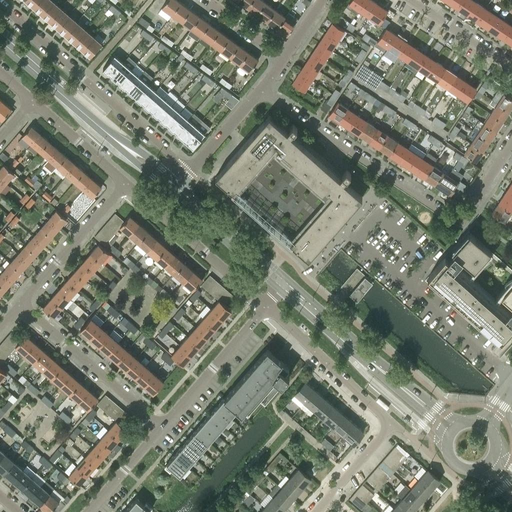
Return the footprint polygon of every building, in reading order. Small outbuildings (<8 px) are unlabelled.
[(51,0),(38,0),(32,7),(40,14),(52,0),(51,0)] [(52,0),(40,14),(49,21),(60,7),(52,0)] [(177,0),(167,0),(162,7),(172,14),(181,2),(177,0)] [(261,0),(252,0),(247,8),(257,15),(266,3),(261,0)] [(360,10),(366,0),(351,0),(350,3),(353,5),(350,10),(356,15),(360,10)] [(378,4),(371,0),(366,0),(360,10),(370,17),(378,4)] [(462,0),(458,8),(468,15),(476,2),(473,0),(462,0)] [(181,2),(172,14),(182,22),(190,10),(181,2)] [(468,15),(478,21),(486,8),(476,2),(468,15)] [(266,3),(257,15),(267,22),(275,10),(266,3)] [(378,4),(370,17),(380,23),(389,11),(378,4)] [(108,9),(113,13),(116,9),(112,5),(108,9)] [(60,7),(49,21),(57,28),(69,15),(60,7)] [(129,16),(130,16),(132,12),(127,8),(124,12),(129,16)] [(496,15),(486,8),(478,21),(488,28),(496,15)] [(116,9),(113,13),(118,17),(121,13),(116,9)] [(190,10),(182,22),(191,29),(200,17),(190,10)] [(275,10),(267,22),(276,29),(285,17),(275,10)] [(285,17),(276,29),(286,36),(295,24),(298,20),(288,13),(285,17)] [(69,15),(57,28),(65,35),(77,22),(69,15)] [(142,15),(138,20),(146,26),(150,21),(142,15)] [(511,25),(496,15),(488,28),(511,44),(511,25)] [(191,29),(187,34),(197,41),(201,36),(210,24),(200,17),(191,29)] [(384,18),(383,20),(380,23),(386,27),(390,22),(384,18)] [(341,25),(348,29),(351,24),(344,20),(341,25)] [(77,22),(65,35),(73,42),(85,29),(77,22)] [(333,22),(326,33),(338,41),(345,30),(333,22)] [(210,24),(201,36),(211,43),(219,31),(210,24)] [(85,29),(73,42),(81,50),(93,36),(85,29)] [(378,41),(375,46),(384,52),(383,53),(384,53),(388,48),(396,35),(387,29),(378,41)] [(219,31),(211,43),(220,50),(229,38),(219,31)] [(326,33),(320,43),(332,51),(338,41),(326,33)] [(361,38),(367,42),(370,37),(365,33),(361,38)] [(388,48),(384,53),(394,60),(398,54),(398,55),(406,42),(396,35),(388,48)] [(93,36),(81,50),(90,57),(101,43),(93,36)] [(229,38),(220,50),(230,57),(239,45),(229,38)] [(360,46),(367,51),(370,47),(363,42),(360,46)] [(406,42),(398,55),(408,61),(416,48),(406,42)] [(320,43),(313,53),(325,61),(332,51),(320,43)] [(239,45),(230,57),(240,65),(248,53),(239,45)] [(416,48),(408,61),(414,65),(411,69),(415,72),(418,68),(426,55),(416,48)] [(361,49),(358,54),(363,57),(367,52),(366,52),(361,49)] [(248,53),(240,65),(250,72),(258,60),(248,53)] [(313,53),(306,62),(319,70),(325,61),(313,53)] [(358,54),(355,59),(360,62),(363,57),(358,54)] [(111,75),(123,62),(115,55),(103,68),(111,75)] [(426,55),(418,68),(428,75),(436,62),(426,55)] [(202,63),(199,67),(204,71),(207,67),(212,61),(207,57),(202,63)] [(123,62),(111,75),(119,83),(131,69),(123,62)] [(306,62),(300,72),(312,80),(314,77),(319,70),(306,62)] [(436,62),(428,75),(438,81),(446,68),(436,62)] [(360,67),(354,76),(364,83),(373,70),(362,63),(360,67)] [(446,68),(438,81),(448,88),(457,75),(446,68)] [(127,90),(139,76),(131,69),(119,83),(127,90)] [(347,70),(345,74),(350,77),(353,72),(348,69),(347,70)] [(373,70),(364,83),(375,89),(377,85),(381,80),(383,77),(373,70)] [(387,92),(392,95),(397,99),(401,94),(400,93),(395,90),(406,74),(401,70),(390,86),(391,87),(387,92)] [(300,72),(293,83),(305,91),(309,85),(312,80),(300,72)] [(345,74),(342,79),(347,82),(350,77),(345,74)] [(457,75),(448,88),(458,94),(466,82),(457,75)] [(486,89),(492,79),(488,75),(481,85),(486,89)] [(139,76),(127,90),(136,97),(147,83),(139,76)] [(219,82),(225,86),(227,82),(222,78),(219,82)] [(381,80),(377,85),(387,92),(391,87),(390,86),(381,80)] [(352,90),(356,85),(350,81),(347,87),(352,90)] [(466,82),(458,94),(468,101),(477,89),(476,88),(466,82)] [(147,83),(136,97),(144,104),(156,91),(147,83)] [(481,85),(477,91),(482,94),(486,89),(481,85)] [(369,101),(372,96),(361,88),(357,94),(369,101)] [(335,89),(332,94),(337,97),(340,92),(335,89)] [(491,100),(509,112),(511,107),(511,99),(498,90),(491,100)] [(144,104),(152,111),(164,98),(156,91),(144,104)] [(325,101),(320,108),(326,113),(327,113),(337,97),(332,94),(328,99),(326,99),(325,101)] [(401,94),(397,99),(402,102),(406,97),(401,94)] [(382,102),(372,96),(369,101),(379,107),(382,102)] [(160,118),(172,105),(164,98),(152,111),(160,118)] [(1,100),(0,100),(0,118),(1,120),(11,109),(1,100)] [(503,122),(509,112),(491,100),(489,104),(495,108),(491,115),(503,122)] [(338,102),(330,115),(340,122),(349,109),(338,102)] [(379,107),(389,114),(392,109),(382,102),(379,107)] [(411,108),(417,112),(421,107),(415,103),(411,108)] [(168,126),(180,112),(172,105),(160,118),(168,126)] [(468,105),(464,111),(469,115),(473,109),(468,105)] [(426,110),(421,107),(417,112),(423,116),(426,110)] [(349,109),(340,122),(350,129),(359,116),(349,109)] [(168,126),(177,133),(188,119),(180,112),(168,126)] [(247,141),(215,176),(247,205),(250,207),(274,228),(276,230),(308,258),(309,257),(308,256),(360,197),(361,198),(362,197),(344,182),(351,174),(346,170),(344,173),(340,177),(319,159),(291,135),(293,133),(296,130),(297,129),(293,125),(287,131),(269,115),(247,141)] [(359,116),(350,129),(360,135),(369,122),(372,118),(367,115),(364,119),(359,116)] [(496,132),(503,122),(491,115),(484,125),(496,132)] [(431,122),(437,125),(441,120),(435,117),(431,122)] [(412,122),(405,118),(402,123),(409,127),(412,122)] [(188,119),(177,133),(185,140),(197,126),(188,119)] [(446,124),(441,120),(437,125),(443,129),(446,124)] [(369,122),(360,135),(370,142),(379,129),(378,128),(380,124),(377,121),(373,126),(369,122)] [(489,142),(496,132),(484,125),(478,135),(489,142)] [(30,126),(22,135),(31,143),(39,134),(30,126)] [(185,140),(193,147),(205,134),(197,126),(185,140)] [(460,129),(455,126),(451,131),(456,135),(458,131),(460,129)] [(379,129),(370,142),(380,149),(389,136),(379,129)] [(39,134),(31,143),(39,151),(48,141),(39,134)] [(427,140),(434,144),(437,139),(430,135),(427,140)] [(483,152),(489,142),(478,135),(471,145),(483,152)] [(389,136),(380,149),(390,155),(399,142),(389,136)] [(442,142),(437,139),(434,144),(439,148),(442,142)] [(48,141),(39,151),(48,159),(57,149),(48,141)] [(399,142),(390,155),(400,162),(409,149),(399,142)] [(476,163),(483,152),(471,145),(464,155),(476,163)] [(48,159),(43,164),(52,172),(53,170),(57,166),(65,157),(57,149),(48,159)] [(409,149),(400,162),(425,179),(434,166),(432,165),(436,159),(427,153),(423,159),(409,149)] [(463,156),(456,152),(452,157),(459,161),(463,156)] [(467,159),(463,156),(459,161),(464,164),(467,159)] [(57,166),(53,170),(62,178),(66,174),(74,164),(65,157),(57,166)] [(74,164),(66,174),(74,182),(83,172),(74,164)] [(4,165),(0,168),(0,177),(6,182),(13,173),(4,165)] [(434,166),(425,179),(440,189),(450,195),(451,196),(459,183),(464,176),(454,169),(449,176),(434,166)] [(83,172),(74,182),(83,189),(92,179),(83,172)] [(37,190),(40,186),(42,183),(37,179),(35,182),(31,178),(28,182),(37,190)] [(92,179),(83,189),(92,197),(101,187),(92,179)] [(511,197),(505,193),(498,203),(511,212),(511,210),(511,197)] [(498,203),(492,213),(504,222),(511,212),(498,203)] [(52,206),(44,215),(48,219),(58,228),(66,219),(56,210),(52,206)] [(114,214),(110,218),(120,227),(124,222),(114,214)] [(129,216),(124,222),(120,227),(128,235),(138,224),(129,216)] [(116,232),(120,227),(110,218),(106,223),(116,232)] [(48,219),(41,228),(50,237),(58,228),(48,219)] [(106,223),(102,228),(112,236),(116,232),(106,223)] [(147,232),(138,224),(128,235),(137,243),(147,232)] [(41,228),(33,237),(43,245),(50,237),(41,228)] [(108,241),(112,236),(102,228),(98,232),(108,241)] [(491,251),(468,232),(468,231),(425,280),(498,345),(511,328),(511,270),(491,252),(491,251)] [(94,237),(104,245),(108,241),(98,232),(94,237)] [(146,251),(156,240),(147,232),(137,243),(146,251)] [(33,237),(25,245),(35,254),(43,245),(33,237)] [(165,247),(156,240),(146,251),(155,259),(165,247)] [(98,244),(90,253),(100,263),(109,253),(98,244)] [(109,249),(113,253),(117,248),(113,244),(109,249)] [(25,245),(18,254),(27,263),(35,254),(25,245)] [(155,259),(164,267),(174,255),(165,247),(155,259)] [(113,253),(118,257),(122,252),(117,248),(113,253)] [(90,253),(82,262),(93,272),(100,263),(90,253)] [(18,254),(10,263),(20,271),(27,263),(18,254)] [(183,263),(174,255),(164,267),(174,274),(183,263)] [(127,265),(131,269),(135,264),(131,260),(127,265)] [(82,262),(74,271),(85,281),(93,272),(82,262)] [(0,266),(0,265),(0,269),(2,271),(12,280),(20,271),(10,263),(5,268),(2,266),(0,266)] [(183,282),(192,271),(183,263),(174,274),(183,282)] [(131,269),(136,273),(140,268),(135,264),(131,269)] [(121,271),(125,275),(129,270),(125,266),(121,271)] [(2,271),(0,273),(0,284),(4,289),(12,280),(2,271)] [(74,271),(66,280),(77,290),(77,289),(85,281),(74,271)] [(202,279),(192,271),(183,282),(192,290),(202,279)] [(201,285),(205,289),(214,279),(209,275),(201,285)] [(149,276),(145,280),(149,284),(153,280),(149,276)] [(361,281),(368,288),(372,284),(365,277),(361,281)] [(205,289),(210,293),(218,283),(214,279),(205,289)] [(66,280),(58,289),(69,299),(74,293),(79,297),(81,293),(77,289),(77,290),(66,280)] [(153,280),(149,284),(154,288),(158,284),(153,280)] [(368,288),(361,281),(349,295),(357,302),(368,288)] [(210,293),(214,297),(223,287),(218,283),(210,293)] [(218,301),(219,301),(228,291),(223,287),(214,297),(218,301)] [(58,289),(50,298),(61,308),(69,299),(58,289)] [(193,293),(198,297),(201,293),(197,289),(193,293)] [(228,291),(219,301),(224,305),(225,305),(233,296),(232,295),(228,291)] [(167,292),(163,296),(167,300),(171,295),(167,292)] [(193,293),(189,298),(194,302),(198,297),(193,293)] [(171,295),(167,300),(172,304),(176,300),(171,295)] [(43,307),(42,308),(53,317),(61,308),(50,298),(43,307)] [(211,309),(223,320),(231,310),(225,305),(224,305),(219,301),(218,301),(211,309)] [(115,309),(111,305),(107,310),(111,314),(115,309)] [(186,311),(181,307),(177,312),(182,315),(186,311)] [(120,313),(115,309),(111,314),(116,317),(120,313)] [(223,320),(211,309),(203,318),(215,329),(223,320)] [(182,315),(177,312),(174,316),(178,320),(182,315)] [(91,318),(80,330),(90,338),(100,326),(91,318)] [(215,329),(203,318),(195,327),(207,338),(215,329)] [(133,325),(129,321),(125,325),(129,329),(133,325)] [(133,325),(129,329),(134,333),(138,329),(133,325)] [(100,326),(90,338),(99,346),(109,334),(100,326)] [(195,327),(187,336),(199,347),(207,338),(195,327)] [(166,334),(162,330),(158,334),(162,338),(166,334)] [(6,337),(16,345),(19,341),(10,332),(6,337)] [(108,354),(118,342),(109,334),(99,346),(108,354)] [(24,355),(34,343),(25,335),(19,341),(16,345),(15,347),(20,352),(17,355),(21,358),(24,355)] [(151,341),(147,336),(143,341),(147,345),(151,341)] [(180,345),(191,356),(199,347),(187,336),(180,345)] [(15,347),(16,345),(6,337),(2,342),(12,350),(15,347)] [(152,349),(156,345),(151,341),(147,345),(152,349)] [(0,348),(8,355),(12,350),(2,342),(0,344),(0,348)] [(117,362),(127,350),(118,342),(108,354),(117,362)] [(43,351),(34,343),(24,355),(33,362),(43,351)] [(191,356),(180,345),(171,355),(183,365),(191,356)] [(225,398),(224,399),(237,410),(242,414),(253,401),(256,397),(265,405),(282,385),(289,376),(285,373),(289,368),(281,361),(267,349),(264,353),(235,386),(225,398)] [(127,350),(117,362),(126,370),(136,358),(127,350)] [(52,358),(43,351),(33,362),(42,370),(52,358)] [(165,361),(169,356),(165,352),(161,357),(165,361)] [(169,356),(165,361),(170,365),(174,360),(169,356)] [(51,378),(61,366),(52,358),(42,370),(51,378)] [(126,370),(135,377),(145,366),(136,358),(126,370)] [(8,363),(4,368),(9,372),(13,367),(8,363)] [(57,390),(70,374),(61,366),(51,378),(56,383),(53,387),(57,390)] [(154,373),(145,366),(135,377),(144,385),(154,373)] [(13,367),(9,372),(14,376),(18,371),(13,367)] [(153,394),(164,382),(154,373),(144,385),(153,394)] [(79,382),(70,374),(57,390),(61,393),(64,389),(69,394),(79,382)] [(26,379),(22,384),(27,387),(31,383),(26,379)] [(304,381),(294,393),(295,394),(304,402),(315,390),(305,381),(304,381)] [(88,390),(79,382),(69,394),(78,402),(88,390)] [(31,383),(27,387),(32,392),(36,387),(31,383)] [(21,386),(17,390),(21,394),(25,389),(21,386)] [(87,410),(98,398),(88,390),(78,402),(87,410)] [(304,402),(300,407),(310,415),(314,410),(324,398),(315,390),(304,402)] [(96,404),(101,409),(110,398),(105,394),(96,404)] [(45,395),(41,400),(45,404),(49,399),(45,395)] [(101,409),(106,413),(115,402),(110,398),(101,409)] [(224,398),(216,406),(230,418),(237,410),(224,399),(225,398),(224,398)] [(324,398),(314,410),(324,419),(334,407),(324,398)] [(49,399),(45,404),(50,407),(54,403),(49,399)] [(106,413),(110,417),(119,407),(115,402),(106,413)] [(216,406),(209,414),(223,426),(230,418),(216,406)] [(110,417),(115,421),(124,411),(119,407),(110,417)] [(334,407),(324,419),(334,427),(344,415),(334,407)] [(63,411),(59,415),(63,419),(67,415),(63,411)] [(115,421),(116,421),(120,424),(129,415),(124,411),(115,421)] [(289,421),(292,418),(284,411),(281,415),(289,421)] [(209,414),(202,423),(216,434),(223,426),(209,414)] [(67,415),(63,419),(68,423),(72,419),(67,415)] [(344,415),(334,427),(343,436),(354,424),(344,415)] [(289,421),(296,427),(299,424),(292,418),(289,421)] [(108,430),(118,439),(126,430),(120,424),(116,421),(108,430)] [(202,423),(195,431),(209,442),(216,434),(202,423)] [(2,429),(7,433),(11,428),(6,424),(2,429)] [(354,424),(343,436),(353,445),(364,432),(354,424)] [(16,432),(11,428),(7,433),(12,437),(16,432)] [(308,438),(311,434),(303,428),(300,431),(308,438)] [(100,439),(111,448),(118,439),(108,430),(100,439)] [(195,431),(188,439),(201,451),(209,442),(195,431)] [(318,440),(311,434),(308,438),(315,444),(318,440)] [(103,457),(111,448),(100,439),(92,448),(103,457)] [(188,439),(181,447),(194,459),(201,451),(188,439)] [(29,444),(25,440),(21,445),(25,449),(29,444)] [(29,444),(25,449),(30,453),(34,448),(29,444)] [(327,454),(330,450),(322,444),(319,448),(327,454)] [(400,458),(404,453),(395,446),(391,451),(400,458)] [(181,447),(174,455),(187,467),(194,459),(181,447)] [(58,448),(54,454),(58,457),(63,452),(58,448)] [(84,457),(95,466),(103,457),(92,448),(84,457)] [(337,457),(330,450),(327,454),(334,460),(337,457)] [(397,461),(400,458),(391,451),(387,456),(395,463),(397,461)] [(4,454),(0,458),(0,470),(3,473),(13,462),(18,456),(15,453),(10,459),(4,454)] [(397,461),(401,464),(407,457),(404,453),(400,458),(397,461)] [(174,455),(164,466),(170,471),(172,468),(180,475),(187,467),(174,455)] [(277,455),(272,461),(275,465),(281,458),(277,455)] [(47,460),(43,456),(39,461),(43,465),(47,460)] [(382,460),(383,461),(391,468),(395,463),(387,456),(382,460)] [(87,475),(95,466),(84,457),(77,466),(87,475)] [(47,460),(43,465),(48,469),(52,464),(47,460)] [(272,461),(265,469),(268,473),(275,465),(272,461)] [(397,461),(395,463),(391,468),(394,471),(401,464),(397,461)] [(13,462),(3,473),(12,481),(22,470),(13,462)] [(383,477),(387,473),(379,465),(374,470),(383,477)] [(87,475),(77,466),(68,475),(79,484),(87,475)] [(298,468),(290,478),(302,489),(310,479),(298,468)] [(427,470),(419,479),(431,490),(440,480),(427,469),(427,470)] [(22,470),(12,481),(21,489),(31,478),(22,470)] [(383,477),(374,470),(370,475),(379,482),(381,480),(383,477)] [(65,475),(61,472),(57,476),(61,480),(65,475)] [(381,480),(384,483),(391,476),(387,473),(383,477),(381,480)] [(261,474),(253,482),(257,485),(264,477),(261,474)] [(66,485),(70,480),(65,475),(61,480),(66,485)] [(370,475),(366,480),(374,487),(379,482),(370,475)] [(31,478),(21,489),(30,497),(40,486),(31,478)] [(290,478),(281,488),(293,498),(302,489),(290,478)] [(419,479),(410,489),(423,499),(431,490),(419,479)] [(40,486),(30,497),(39,505),(49,493),(54,488),(45,480),(40,486)] [(381,480),(379,482),(374,487),(378,490),(384,483),(381,480)] [(253,482),(248,488),(252,492),(257,485),(253,482)] [(277,484),(269,494),(273,497),(285,508),(293,498),(281,488),(277,484)] [(362,484),(358,489),(366,496),(370,491),(362,484)] [(406,485),(398,494),(402,498),(414,509),(423,499),(410,489),(406,485)] [(358,489),(353,494),(362,501),(364,499),(366,496),(358,489)] [(366,496),(364,499),(367,502),(374,495),(370,491),(366,496)] [(49,493),(39,505),(47,511),(49,511),(53,508),(57,511),(58,511),(66,503),(70,498),(67,495),(62,500),(61,499),(58,502),(49,493)] [(248,496),(244,493),(238,500),(241,503),(248,496)] [(353,494),(349,499),(357,506),(362,501),(353,494)] [(273,497),(265,507),(270,511),(281,511),(285,508),(273,497)] [(129,506),(135,511),(148,511),(152,507),(146,502),(143,504),(136,498),(129,506)] [(402,498),(394,508),(398,511),(411,511),(414,509),(402,498)] [(362,501),(357,506),(361,509),(364,511),(366,511),(372,507),(367,502),(364,499),(362,501)] [(238,500),(232,507),(235,510),(241,503),(238,500)]
